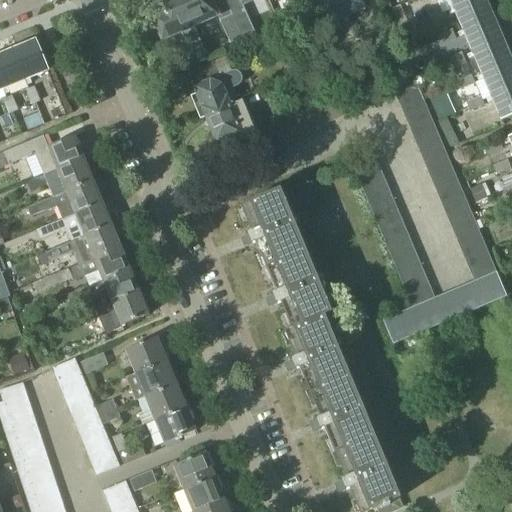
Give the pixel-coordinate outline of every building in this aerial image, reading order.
[(165,62),(171,75),(208,59),(194,27),(181,0),(154,0),(153,0),(159,14),(152,17),(162,41),(180,33),(188,52),(165,62)] [(181,0),(194,27),(218,17),(210,0),(181,0)] [(293,0),(299,14),(313,8),(308,0),(293,0)] [(480,1),(479,0),(420,0),(422,5),(433,0),(437,0),(438,1),(441,0),(448,0),(454,13),(480,1)] [(490,24),(480,1),(454,13),(447,15),(449,20),(455,17),(463,35),(490,24)] [(232,17),(241,39),(242,40),(254,34),(244,12),(232,17)] [(446,21),(442,12),(428,18),(432,27),(446,21)] [(241,39),(232,17),(220,23),(230,45),(242,40),(241,39)] [(406,20),(397,23),(401,33),(409,30),(406,20)] [(499,46),(490,24),(463,35),(457,38),(459,42),(465,39),(473,58),(499,46)] [(456,44),(452,34),(437,41),(441,50),(456,44)] [(11,51),(23,79),(25,85),(30,84),(27,77),(45,70),(33,42),(11,51)] [(509,69),(499,46),(473,58),(466,60),(468,65),(474,62),(482,80),(509,69)] [(11,51),(0,56),(0,87),(0,88),(3,95),(7,93),(5,87),(23,79),(11,51)] [(196,117),(234,104),(228,91),(239,86),(240,82),(238,75),(232,73),(230,74),(227,67),(243,61),(239,52),(193,70),(199,85),(190,88),(194,98),(189,99),(196,117)] [(465,66),(461,57),(447,63),(451,72),(465,66)] [(379,77),(388,99),(395,96),(401,110),(423,101),(408,65),(379,77)] [(511,93),(511,76),(509,69),(482,80),(476,83),(478,87),(484,84),(492,103),(511,93)] [(368,81),(377,104),(388,99),(379,77),(368,81)] [(475,89),(471,79),(456,86),(460,95),(475,89)] [(357,86),(366,108),(377,104),(368,81),(357,86)] [(346,90),(356,113),(366,108),(357,86),(346,90)] [(28,105),(38,102),(32,87),(22,91),(28,105)] [(335,95),(345,117),(356,113),(346,90),(335,95)] [(511,93),(492,103),(485,105),(487,110),(493,107),(501,125),(511,120),(511,93)] [(325,99),(334,121),(345,117),(335,95),(325,99)] [(0,100),(6,115),(15,111),(9,97),(0,100)] [(314,103),(323,126),(334,121),(325,99),(314,103)] [(423,101),(401,110),(405,121),(427,112),(423,101)] [(484,111),(480,102),(466,108),(470,117),(484,111)] [(234,104),(196,117),(197,118),(201,117),(213,147),(219,144),(222,151),(253,139),(238,103),(234,104)] [(312,130),(323,126),(314,103),(303,108),(312,130)] [(50,113),(53,120),(64,116),(61,108),(50,113)] [(301,135),(312,130),(303,108),(292,112),(301,135)] [(290,139),(301,135),(292,112),(281,117),(290,139)] [(427,112),(405,121),(410,132),(432,122),(427,112)] [(23,120),(27,132),(43,126),(38,114),(23,120)] [(290,139),(281,117),(270,121),(279,144),(290,139)] [(436,133),(432,122),(410,132),(415,143),(436,133)] [(436,133),(415,143),(419,153),(441,144),(436,133)] [(40,136),(0,151),(0,168),(34,155),(42,175),(43,175),(80,159),(71,136),(44,146),(40,136)] [(511,144),(511,136),(503,141),(505,145),(511,142),(511,144)] [(501,151),(497,142),(483,148),(487,157),(501,151)] [(441,144),(419,153),(424,164),(446,155),(441,144)] [(446,155),(424,164),(428,175),(450,166),(446,155)] [(374,158),(352,167),(357,177),(379,168),(374,158)] [(80,159),(43,175),(43,176),(26,183),(30,193),(47,185),(52,197),(89,181),(80,159)] [(510,170),(506,161),(492,167),(495,177),(510,170)] [(450,166),(428,175),(433,186),(455,177),(450,166)] [(361,188),(383,179),(379,168),(357,177),(361,188)] [(455,177),(433,186),(438,197),(459,188),(455,177)] [(366,199),(388,190),(383,179),(361,188),(366,199)] [(89,181),(52,197),(53,199),(27,209),(30,218),(47,211),(47,212),(57,208),(61,219),(99,204),(89,181)] [(511,196),(511,185),(501,190),(505,200),(511,196)] [(475,204),(486,199),(481,186),(469,191),(475,204)] [(459,188),(438,197),(442,208),(464,198),(459,188)] [(370,210),(393,201),(388,190),(366,199),(370,210)] [(266,269),(304,253),(279,192),(240,208),(251,234),(249,235),(253,245),(256,244),(266,269)] [(464,198),(442,208),(447,219),(469,209),(464,198)] [(375,221),(397,211),(393,201),(370,210),(375,221)] [(99,204),(61,219),(35,230),(39,240),(65,229),(71,243),(82,238),(82,236),(108,225),(99,204)] [(469,209),(447,219),(451,229),(473,220),(469,209)] [(380,232),(402,222),(397,211),(375,221),(380,232)] [(473,220),(451,229),(456,240),(478,231),(475,224),(473,220)] [(384,242),(406,233),(402,222),(380,232),(384,242)] [(108,225),(82,236),(82,238),(91,259),(117,248),(108,225)] [(478,231),(456,240),(461,251),(483,242),(478,231)] [(389,253),(411,244),(406,233),(384,242),(389,253)] [(483,242),(461,251),(465,262),(487,253),(483,242)] [(393,264),(416,255),(411,244),(389,253),(393,264)] [(117,248),(91,259),(42,279),(47,290),(72,280),(74,283),(86,278),(89,286),(126,271),(117,248)] [(266,269),(276,294),(274,295),(278,305),(281,304),(291,330),(326,316),(330,314),(304,253),(266,269)] [(487,253),(465,262),(470,273),(492,264),(487,253)] [(398,275),(420,266),(416,255),(393,264),(398,275)] [(506,297),(492,264),(470,273),(474,283),(467,286),(477,310),(506,297)] [(403,286),(425,277),(420,266),(398,275),(403,286)] [(126,271),(89,286),(66,296),(71,306),(105,292),(110,304),(135,293),(126,271)] [(425,277),(403,286),(407,297),(429,287),(425,277)] [(456,290),(466,314),(477,310),(467,286),(456,290)] [(435,300),(429,287),(407,297),(412,309),(435,300)] [(464,315),(466,314),(456,290),(445,295),(455,319),(464,315)] [(135,293),(110,304),(119,327),(145,317),(135,293)] [(455,319),(445,295),(435,300),(445,323),(455,319)] [(412,309),(383,322),(393,345),(445,323),(435,300),(412,309)] [(326,316),(291,330),(284,333),(295,359),(293,360),(297,371),(300,370),(310,395),(352,377),(326,316)] [(133,375),(164,362),(154,338),(123,351),(133,375)] [(86,376),(108,367),(103,354),(81,364),(86,376)] [(8,362),(14,377),(29,371),(23,355),(8,362)] [(54,381),(77,371),(72,361),(49,370),(54,381)] [(164,362),(133,375),(126,378),(136,402),(143,399),(174,386),(164,362)] [(81,382),(77,371),(54,381),(58,392),(81,382)] [(352,377),(310,395),(320,420),(318,421),(322,431),(325,430),(335,455),(377,437),(352,377)] [(86,393),(81,382),(58,392),(63,402),(86,393)] [(0,401),(1,403),(24,395),(21,384),(0,390),(0,401)] [(183,409),(174,386),(143,399),(152,422),(183,409)] [(86,393),(63,402),(67,413),(90,404),(86,393)] [(24,395),(1,403),(0,403),(0,415),(28,407),(24,395)] [(113,401),(92,410),(94,414),(96,418),(116,410),(113,401)] [(90,404),(67,413),(71,424),(94,414),(92,410),(90,404)] [(28,407),(0,415),(0,424),(1,428),(32,418),(28,407)] [(183,409),(152,422),(162,445),(193,432),(183,409)] [(120,419),(116,410),(96,418),(99,425),(100,427),(120,419)] [(96,418),(94,414),(71,424),(76,435),(99,425),(96,418)] [(35,429),(32,418),(1,428),(5,439),(35,429)] [(100,427),(99,425),(76,435),(80,445),(103,436),(100,427)] [(35,429),(5,439),(8,450),(39,440),(35,429)] [(108,447),(103,436),(80,445),(85,456),(108,447)] [(377,437),(335,455),(345,480),(343,481),(347,491),(350,490),(358,511),(369,511),(380,508),(381,511),(395,511),(406,508),(377,437)] [(39,440),(8,450),(12,461),(43,451),(39,440)] [(118,455),(123,467),(146,457),(140,445),(118,455)] [(112,457),(108,447),(85,456),(89,467),(112,457)] [(46,463),(43,451),(12,461),(16,473),(46,463)] [(181,491),(212,478),(203,454),(171,467),(181,491)] [(112,457),(89,467),(94,478),(117,468),(112,457)] [(46,463),(16,473),(19,484),(50,474),(46,463)] [(134,493),(156,484),(151,472),(129,481),(134,493)] [(54,485),(50,474),(19,484),(23,495),(54,485)] [(197,511),(222,502),(212,478),(181,491),(189,511),(197,511)] [(105,504),(128,494),(123,484),(101,493),(105,504)] [(57,496),(54,485),(23,495),(26,506),(57,496)] [(115,511),(132,505),(128,494),(105,504),(108,511),(115,511)] [(57,496),(26,506),(28,511),(46,511),(61,507),(57,496)] [(226,511),(222,502),(197,511),(226,511)]
